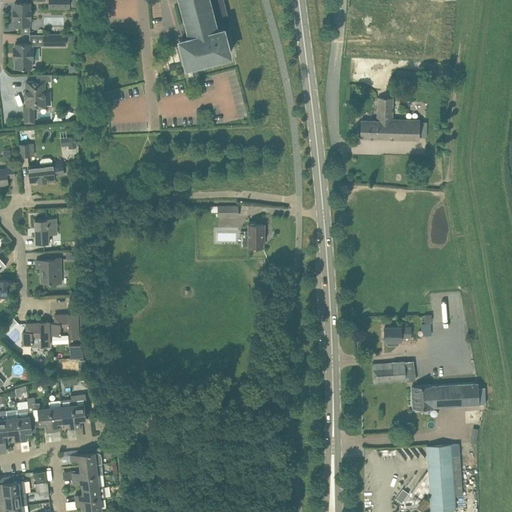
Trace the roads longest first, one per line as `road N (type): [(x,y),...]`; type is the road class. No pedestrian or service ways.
road 1 (track): [(511,486),(511,408),(467,159),(488,0)]
road 2 (secondary): [(332,489),(327,285),(299,0)]
road 3 (unclassified): [(338,145),(331,100),(340,0)]
road 4 (residential): [(70,301),(23,304),(21,247),(1,218)]
road 5 (residential): [(142,0),(154,120)]
